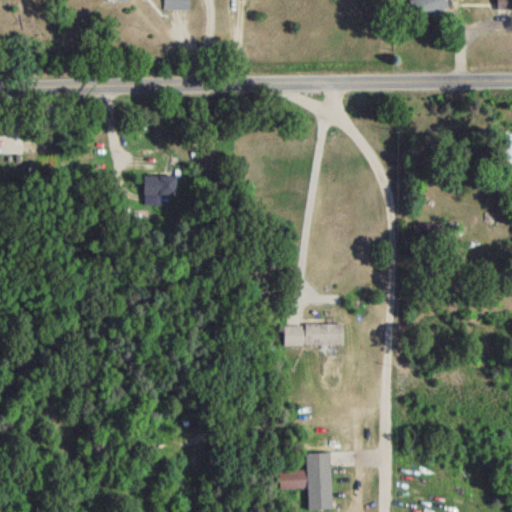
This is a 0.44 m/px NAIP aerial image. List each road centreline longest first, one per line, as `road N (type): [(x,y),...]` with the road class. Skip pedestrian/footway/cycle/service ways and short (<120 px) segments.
road 1 (tertiary): [(0,90),(511,75)]
road 2 (residential): [(383,511),(392,282),(423,197)]
road 3 (residential): [(392,282),(383,187),(327,109),(330,83)]
